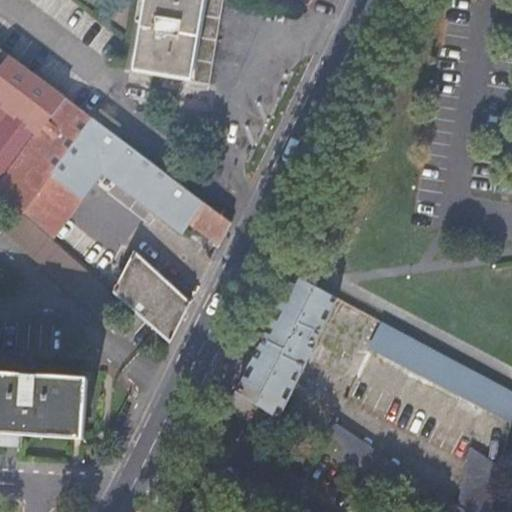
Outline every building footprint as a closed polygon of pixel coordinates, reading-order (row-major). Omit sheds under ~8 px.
[(206,89),(221,0),(144,0),(132,71),(186,80),(185,86),(206,89)] [(0,70),(10,56),(0,48),(0,70)] [(0,103),(38,132),(0,182),(0,191),(3,194),(22,211),(52,237),(103,168),(186,230),(191,223),(220,244),(231,222),(222,216),(79,108),(10,56),(0,70),(0,103)] [(0,182),(38,132),(0,103),(0,182)] [(52,237),(22,211),(4,231),(102,316),(120,296),(114,291),(52,237)] [(120,296),(171,341),(191,303),(134,252),(114,291),(120,296)] [(259,403),(280,416),(338,298),(294,275),(238,389),(259,403)] [(402,361),(413,338),(382,322),(370,346),(402,361)] [(511,419),(511,390),(413,338),(402,361),(511,419)] [(0,432),(21,434),(86,439),(91,378),(0,371),(0,432)] [(259,403),(238,389),(229,408),(251,419),(259,403)] [(286,421),(321,445),(327,435),(301,419),(299,423),(289,417),(286,421)] [(419,511),(492,511),(503,465),(474,446),(461,510),(335,423),(323,446),(419,511)] [(0,445),(20,447),(21,434),(0,432),(0,445)]
